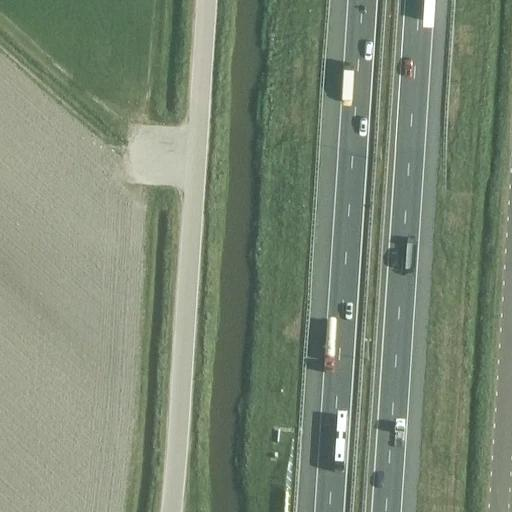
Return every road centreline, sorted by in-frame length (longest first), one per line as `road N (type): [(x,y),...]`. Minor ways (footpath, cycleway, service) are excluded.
road 1 (unclassified): [(170,511),(208,0)]
road 2 (motorway): [(384,511),(418,0)]
road 3 (motorway): [(362,0),(329,511)]
